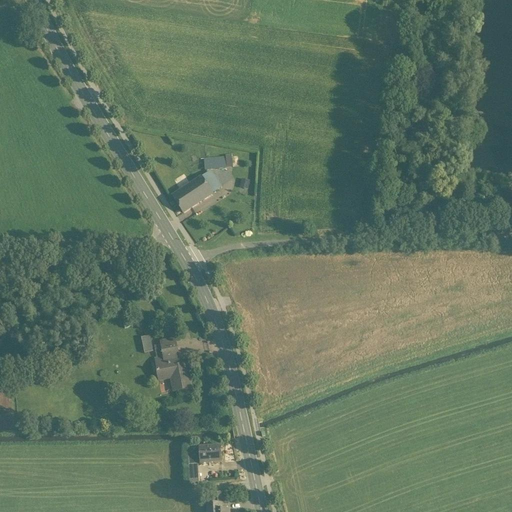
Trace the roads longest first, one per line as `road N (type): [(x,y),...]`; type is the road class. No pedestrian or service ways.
road 1 (tertiary): [(262,511),(221,321),(38,0)]
road 2 (track): [(197,255),(239,244),(511,234)]
road 3 (track): [(0,246),(184,233)]
